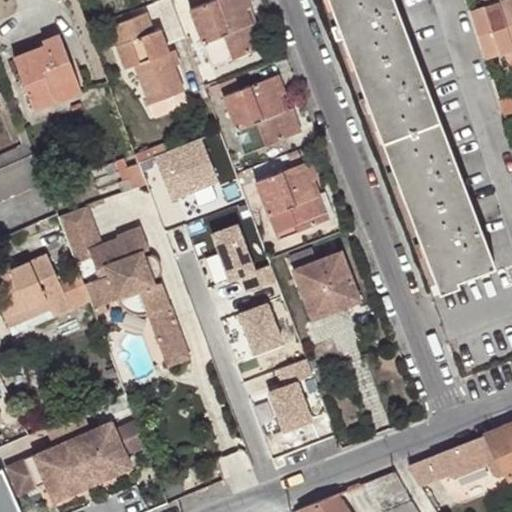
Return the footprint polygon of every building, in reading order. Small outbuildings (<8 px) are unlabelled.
[(214,65),(266,45),(252,8),(255,6),(252,0),(214,0),(192,9),(214,65)] [(411,46),(393,0),(328,0),(354,68),(411,46)] [(511,50),(511,0),(504,0),(470,11),(486,60),(505,53),(511,50)] [(122,43),(131,67),(133,67),(147,104),(184,89),(161,29),(150,33),(144,15),(109,28),(116,45),(122,43)] [(56,105),(83,95),(61,35),(43,41),(46,46),(16,56),(34,108),(54,100),(56,105)] [(125,70),(131,67),(122,43),(116,45),(125,70)] [(439,119),(411,46),(354,68),(382,141),(439,119)] [(247,153),(304,132),(295,106),(290,108),(285,95),(290,93),(282,75),(225,97),(247,153)] [(511,104),(509,97),(499,100),(501,108),(511,104)] [(511,118),(511,104),(501,108),(505,121),(511,118)] [(466,192),(439,119),(382,141),(410,214),(466,192)] [(222,180),(204,137),(157,156),(174,199),(222,180)] [(0,169),(10,165),(5,154),(0,156),(0,169)] [(0,204),(47,184),(35,154),(10,165),(0,169),(0,204)] [(280,240),(331,221),(317,180),(321,178),(314,161),(257,181),(280,240)] [(410,214),(438,287),(494,266),(466,192),(410,214)] [(87,208),(59,218),(81,274),(91,302),(94,309),(118,300),(118,301),(118,302),(118,303),(119,304),(119,305),(119,306),(120,306),(120,307),(120,308),(121,308),(121,309),(122,310),(122,311),(123,311),(124,311),(124,312),(124,313),(125,313),(125,314),(126,314),(127,315),(128,315),(129,315),(129,316),(130,316),(131,316),(132,317),(133,317),(134,317),(135,317),(136,317),(137,317),(138,317),(139,317),(140,317),(141,317),(142,317),(142,316),(143,316),(144,316),(145,316),(145,315),(146,316),(168,307),(160,284),(153,287),(151,281),(158,278),(158,277),(159,277),(159,276),(159,275),(159,269),(159,268),(158,267),(158,266),(158,265),(158,264),(157,264),(157,263),(156,263),(156,262),(155,261),(155,260),(154,260),(154,259),(153,259),(152,258),(151,258),(151,257),(144,260),(142,254),(149,252),(141,229),(117,237),(117,240),(101,245),(87,208)] [(249,290),(280,279),(274,264),(258,270),(241,224),(216,233),(233,278),(243,274),(249,290)] [(55,316),(91,302),(81,274),(62,281),(50,251),(15,264),(13,259),(0,263),(0,300),(9,324),(52,309),(55,316)] [(313,318),(360,303),(342,253),(315,263),(311,251),(290,260),(313,318)] [(259,352),(287,342),(273,303),(244,313),(259,352)] [(188,361),(168,307),(146,316),(165,369),(188,361)] [(273,390),(288,429),(317,419),(302,378),(316,373),(310,358),(282,368),(288,385),(273,390)] [(131,467),(111,421),(71,439),(73,443),(60,448),(58,444),(6,468),(18,495),(46,483),(54,501),(79,491),(75,482),(103,470),(106,478),(131,467)] [(511,423),(486,435),(498,453),(504,464),(511,475),(511,423)] [(486,435),(441,453),(449,472),(479,460),(498,453),(486,435)] [(73,443),(71,439),(58,444),(60,448),(73,443)] [(408,466),(421,484),(449,472),(441,453),(408,466)] [(484,472),(504,464),(498,453),(479,460),(484,472)] [(103,470),(75,482),(79,491),(106,478),(103,470)] [(420,511),(394,472),(366,484),(384,511),(420,511)] [(351,511),(340,494),(302,509),(303,511),(351,511)]
